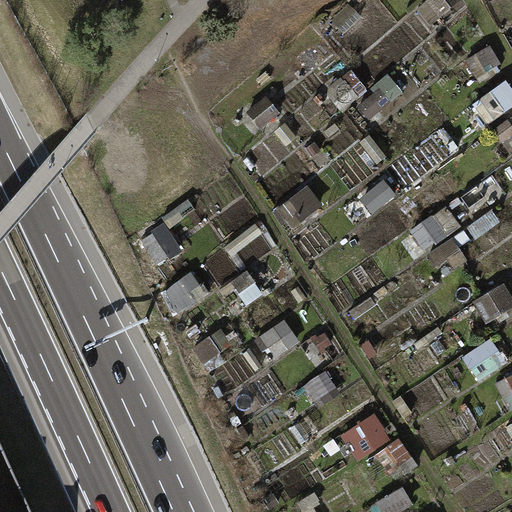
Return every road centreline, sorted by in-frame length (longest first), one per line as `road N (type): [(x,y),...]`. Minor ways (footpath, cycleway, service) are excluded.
road 1 (motorway): [(174,511),(0,135)]
road 2 (residential): [(0,229),(203,0)]
road 3 (motorway): [(0,268),(112,511)]
